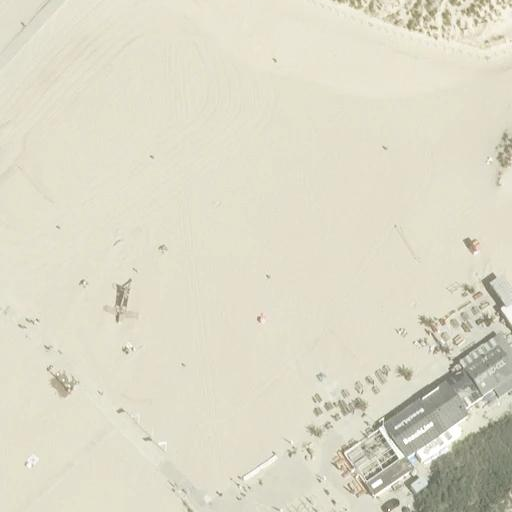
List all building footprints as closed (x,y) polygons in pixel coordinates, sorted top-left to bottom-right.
[(511,308),(500,317),(511,333),(511,308)] [(492,393),(511,378),(511,374),(495,351),(463,374),(466,379),(481,400),(492,393)] [(511,378),(492,393),(498,401),(511,391),(511,378)] [(466,379),(447,393),(462,414),(481,400),(466,379)] [(404,461),(405,463),(466,420),(462,414),(447,393),(443,387),(382,430),(404,461)] [(404,461),(364,489),(372,500),(411,473),(405,463),(404,461)]
